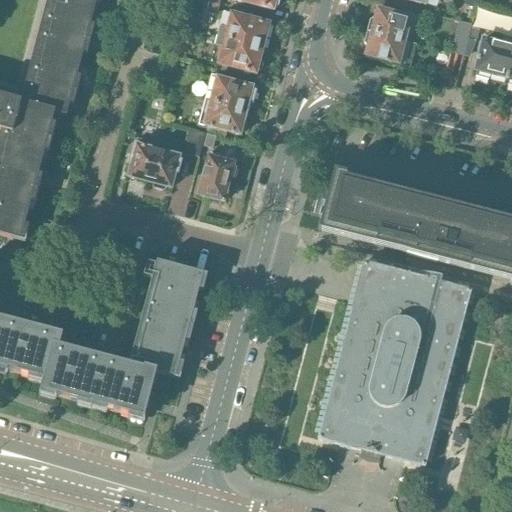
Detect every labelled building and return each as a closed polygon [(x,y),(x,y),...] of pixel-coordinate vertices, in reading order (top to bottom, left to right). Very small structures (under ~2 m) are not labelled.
[(0,152),(1,153),(0,155),(0,236),(20,242),(31,205),(34,206),(42,176),(38,175),(44,154),(48,155),(55,125),(52,124),(55,115),(66,118),(69,106),(73,107),(81,77),(77,76),(83,54),(87,55),(94,26),(91,25),(97,3),(100,4),(101,0),(53,0),(26,105),(10,101),(0,98),(0,152)] [(228,0),(272,12),(273,9),(274,9),(277,7),(279,0),(278,0),(228,0)] [(396,0),(413,5),(425,8),(426,0),(396,0)] [(207,10),(218,14),(220,7),(209,4),(207,10)] [(366,32),(404,43),(410,19),(377,10),(374,19),(369,21),(366,32)] [(217,38),(262,50),(265,39),(269,38),(270,32),(267,29),(268,25),(223,13),(217,38)] [(416,46),(404,43),(366,32),(363,44),(367,48),(364,57),(386,63),(385,64),(398,68),(398,67),(410,70),(416,46)] [(262,50),(217,38),(210,64),(255,76),(256,73),(260,72),(262,65),(259,62),(262,50)] [(506,81),(511,58),(511,42),(505,41),(504,46),(482,41),(481,45),(480,45),(478,49),(479,50),(474,71),(476,72),(475,77),(488,81),(489,75),(505,79),(505,80),(506,81)] [(456,82),(462,58),(451,55),(444,79),(456,82)] [(205,101),(246,112),(249,102),(253,101),(255,95),(251,91),(252,89),(211,77),(205,101)] [(246,112),(205,101),(198,126),(208,128),(206,135),(227,140),(228,134),(240,137),(240,134),(245,133),(246,126),(243,123),(246,112)] [(204,135),(188,131),(182,154),(198,159),(204,135)] [(215,139),(206,136),(202,148),(212,150),(215,139)] [(136,140),(135,146),(134,146),(129,164),(130,165),(127,177),(170,189),(174,173),(177,174),(180,162),(177,162),(178,158),(150,150),(151,144),(136,140)] [(208,155),(197,196),(223,203),(229,180),(232,181),(234,171),(232,170),(233,166),(217,161),(218,157),(208,155)] [(325,208),(318,233),(511,282),(511,219),(333,172),(327,198),(324,197),(321,207),(325,208)] [(42,385),(39,397),(143,425),(156,375),(179,381),(183,365),(180,364),(185,342),(189,343),(197,314),(193,313),(199,291),(203,292),(207,276),(156,263),(153,276),(159,278),(133,374),(52,352),(55,341),(0,326),(0,374),(27,382),(42,385)] [(424,469),(470,293),(363,264),(318,441),(371,455),(424,469)]
